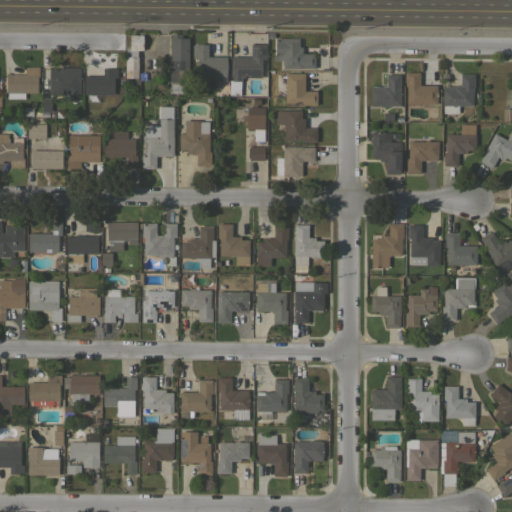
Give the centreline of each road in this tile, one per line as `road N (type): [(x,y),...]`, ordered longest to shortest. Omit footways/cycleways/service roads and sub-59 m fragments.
road 1 (secondary): [(0,7),(511,12)]
road 2 (residential): [(0,350),(476,355)]
road 3 (residential): [(0,202),(476,203)]
road 4 (residential): [(0,504),(473,508)]
road 5 (residential): [(343,511),(348,48)]
road 6 (residential): [(511,48),(348,48)]
road 7 (residential): [(121,43),(0,43)]
